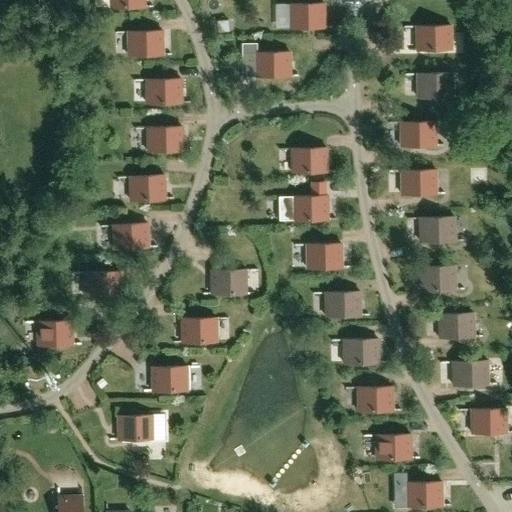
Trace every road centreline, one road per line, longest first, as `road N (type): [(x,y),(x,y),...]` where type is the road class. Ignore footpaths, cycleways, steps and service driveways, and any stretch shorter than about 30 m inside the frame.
road 1 (residential): [(494,511),(409,354),(384,274),(357,117)]
road 2 (residential): [(220,120),(216,170),(155,300),(79,392),(55,408),(0,412)]
road 3 (residential): [(220,120),(357,117)]
road 4 (residential): [(183,0),(215,63),(220,120)]
road 5 (residential): [(357,117),(399,0)]
